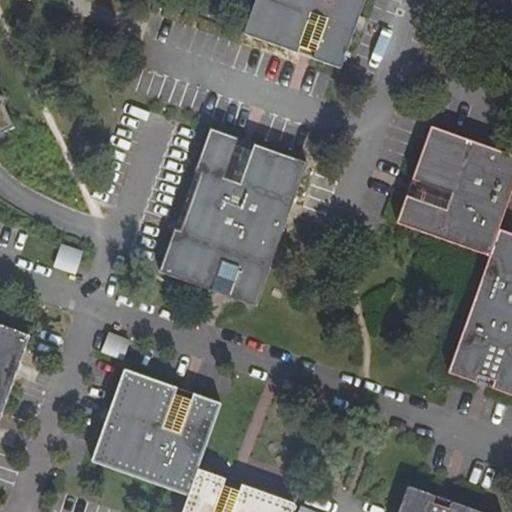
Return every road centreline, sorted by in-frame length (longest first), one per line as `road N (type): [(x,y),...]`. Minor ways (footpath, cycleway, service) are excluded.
road 1 (residential): [(0,272),(511,454)]
road 2 (residential): [(421,0),(341,222)]
